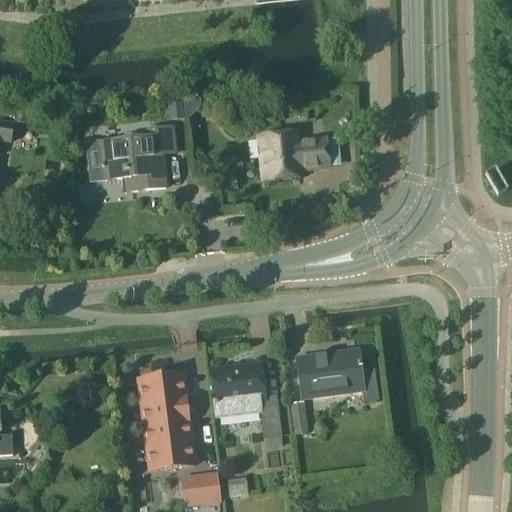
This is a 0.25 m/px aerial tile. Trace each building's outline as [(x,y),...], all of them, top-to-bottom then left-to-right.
[(181,104),(168,105),(170,122),(182,121),(181,104)] [(14,116),(13,125),(26,126),(27,117),(14,116)] [(0,147),(0,145),(10,146),(13,127),(0,125),(0,147)] [(173,154),(170,129),(148,132),(149,139),(99,145),(103,183),(128,180),(130,195),(164,191),(160,156),(173,154)] [(328,170),(324,140),(294,144),(293,136),(257,140),(263,184),(297,179),(296,173),(328,170)] [(294,437),(306,436),(301,401),(361,393),(363,405),(374,403),(377,400),(373,375),(370,372),(359,374),(358,370),(360,370),(359,365),(358,365),(356,354),(355,354),(356,357),(338,359),(338,356),(295,362),(301,401),(289,403),(294,437)] [(235,370),(235,372),(228,373),(228,371),(208,373),(214,420),(260,415),(264,450),(280,448),(274,399),(263,400),(259,367),(235,370)] [(157,472),(193,468),(181,376),(138,382),(141,411),(139,413),(140,421),(143,424),(146,449),(154,448),(157,472)] [(0,458),(12,458),(10,436),(9,436),(9,437),(0,437),(0,458)] [(216,477),(180,481),(183,509),(219,505),(216,477)] [(247,497),(244,480),(225,483),(228,500),(247,497)]
